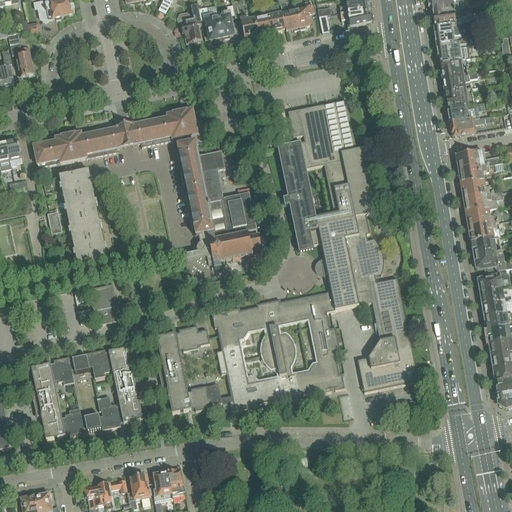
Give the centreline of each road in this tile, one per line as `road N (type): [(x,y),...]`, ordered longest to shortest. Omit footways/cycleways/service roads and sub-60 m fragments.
road 1 (secondary): [(390,38),(459,444)]
road 2 (secondary): [(480,438),(433,152)]
road 3 (residential): [(182,449),(459,444)]
road 4 (residential): [(390,38),(180,81)]
road 5 (secondary): [(433,152),(408,0)]
road 6 (residential): [(63,472),(182,449)]
